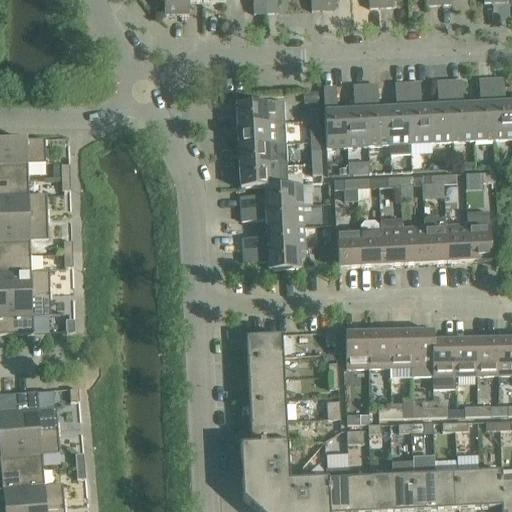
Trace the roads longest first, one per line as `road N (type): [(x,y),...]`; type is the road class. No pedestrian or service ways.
road 1 (residential): [(147,89),(219,56),(473,52),(511,44)]
road 2 (residential): [(207,298),(337,307),(511,302)]
road 3 (unclassified): [(207,298),(195,197),(147,89)]
road 4 (unclassified): [(220,511),(207,298)]
road 5 (unclassified): [(0,117),(103,118),(147,89)]
